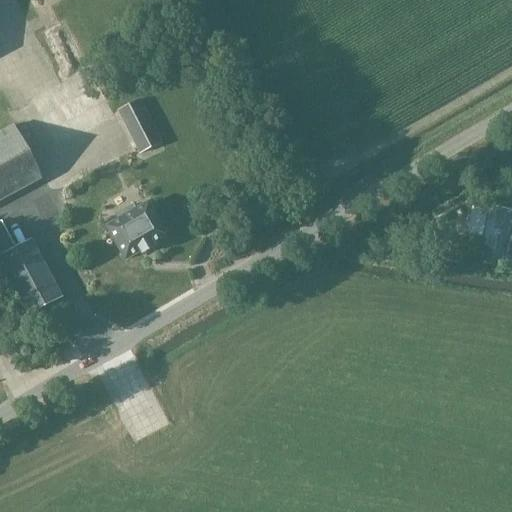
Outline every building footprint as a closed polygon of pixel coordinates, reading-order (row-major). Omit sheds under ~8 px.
[(58,68),(81,56),(63,22),(41,34),(58,68)] [(136,153),(158,142),(136,99),(114,110),(136,153)] [(0,201),(40,179),(27,155),(12,126),(0,132),(0,201)] [(122,259),(137,251),(139,254),(151,247),(149,244),(164,235),(145,202),(132,209),(129,204),(113,214),(116,219),(103,226),(122,259)] [(487,209),(470,206),(465,232),(482,235),(487,209)] [(0,252),(13,245),(0,223),(0,222),(0,252)] [(402,235),(390,243),(396,253),(409,246),(402,235)] [(29,241),(0,256),(0,266),(26,316),(59,297),(29,241)]
